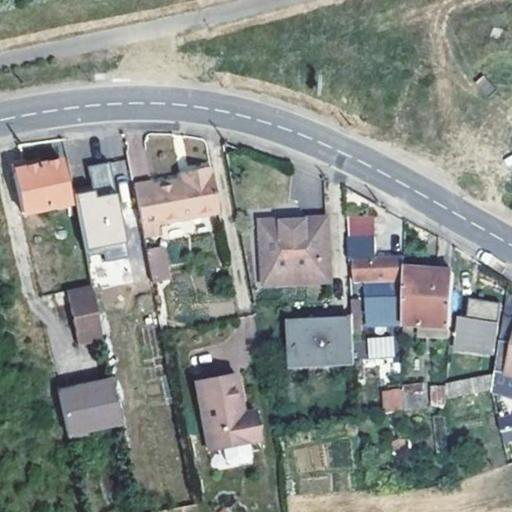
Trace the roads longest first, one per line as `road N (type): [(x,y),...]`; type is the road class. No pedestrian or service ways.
road 1 (tertiary): [(0,116),(118,100),(231,109),(346,151),(511,242)]
road 2 (track): [(246,316),(204,104)]
